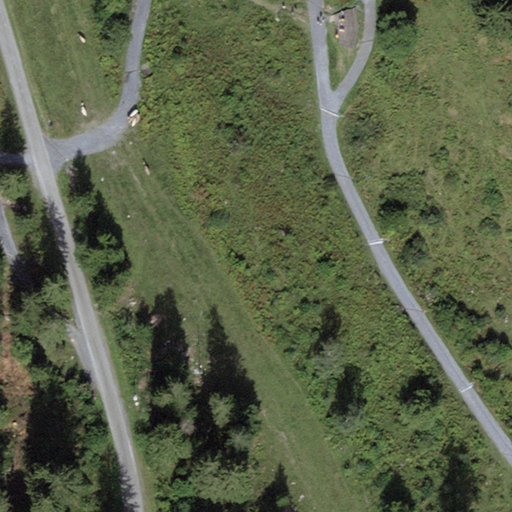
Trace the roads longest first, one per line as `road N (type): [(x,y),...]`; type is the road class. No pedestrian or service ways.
road 1 (track): [(511,459),(378,254),(332,160),(312,0)]
road 2 (track): [(145,0),(116,129),(84,145),(37,153)]
road 3 (track): [(323,115),(356,66),(366,0)]
